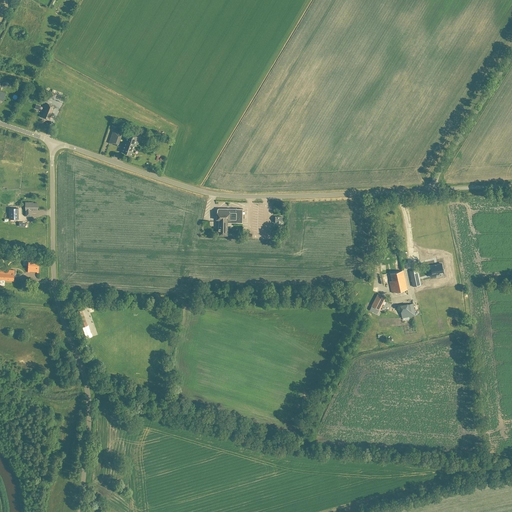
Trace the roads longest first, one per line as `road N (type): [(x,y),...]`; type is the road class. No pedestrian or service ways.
road 1 (unclassified): [(430,190),(223,196),(51,141)]
road 2 (tertiary): [(80,511),(89,410),(53,280),(51,141)]
road 3 (unclassified): [(430,190),(511,56)]
